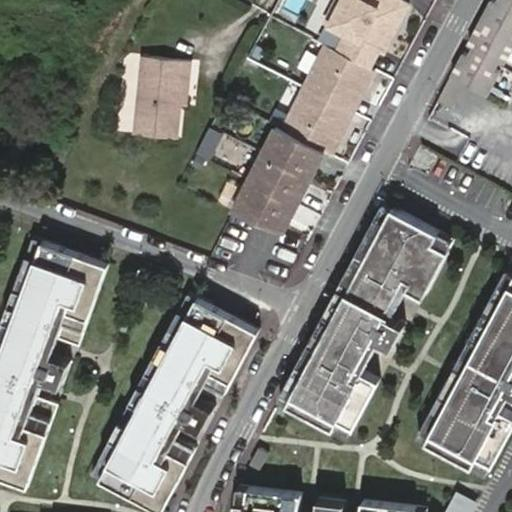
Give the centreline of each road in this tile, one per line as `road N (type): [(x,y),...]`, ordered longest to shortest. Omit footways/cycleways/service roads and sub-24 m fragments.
road 1 (residential): [(302,297),(462,0)]
road 2 (residential): [(302,297),(0,194)]
road 3 (residential): [(196,511),(302,297)]
